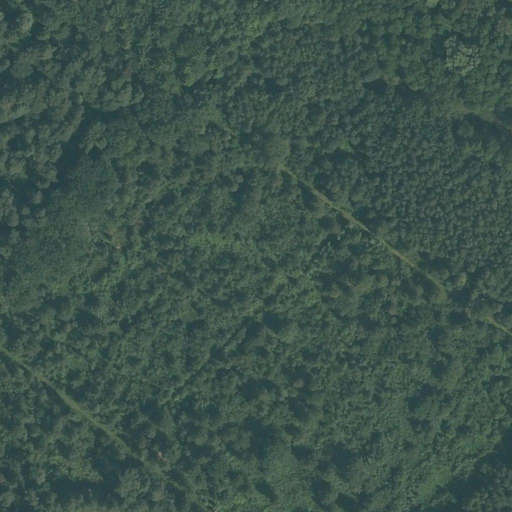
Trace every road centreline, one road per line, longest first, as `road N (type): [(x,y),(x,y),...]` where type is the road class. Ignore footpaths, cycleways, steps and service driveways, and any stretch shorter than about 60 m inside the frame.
road 1 (track): [(511,333),(47,0)]
road 2 (track): [(349,216),(128,442)]
